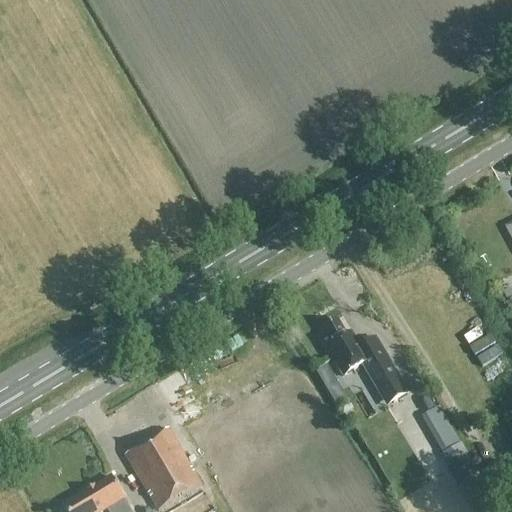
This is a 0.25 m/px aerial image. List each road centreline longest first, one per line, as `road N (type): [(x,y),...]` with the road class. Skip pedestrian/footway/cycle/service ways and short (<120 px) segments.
road 1 (primary): [(0,405),(511,97)]
road 2 (unclassified): [(0,450),(511,143)]
